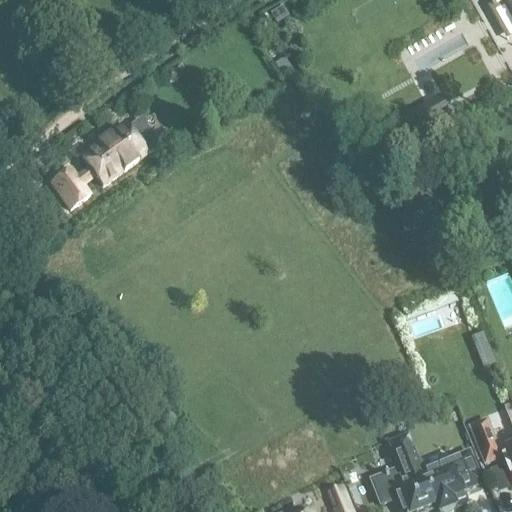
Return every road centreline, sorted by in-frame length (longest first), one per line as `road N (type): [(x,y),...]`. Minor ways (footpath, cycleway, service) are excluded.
road 1 (track): [(0,177),(248,0)]
road 2 (residential): [(206,511),(178,465),(113,398),(0,304)]
